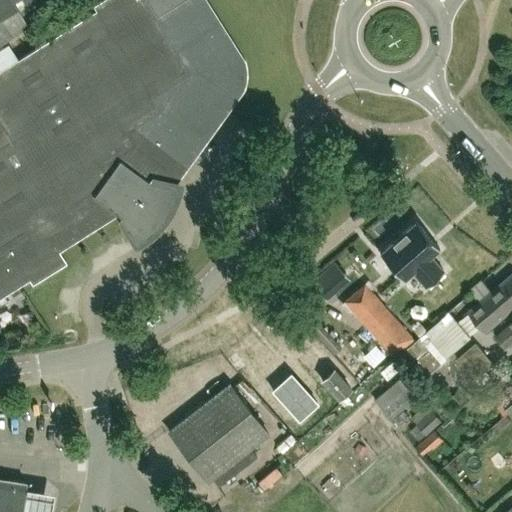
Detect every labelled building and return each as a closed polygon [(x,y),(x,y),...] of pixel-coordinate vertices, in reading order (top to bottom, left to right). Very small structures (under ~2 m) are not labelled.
[(13,0),(0,0),(0,39),(27,23),(13,0)] [(0,296),(29,278),(21,265),(53,245),(57,252),(59,250),(56,245),(113,209),(120,214),(137,240),(141,237),(148,232),(154,227),(159,220),(164,214),(168,207),(172,199),(174,191),(176,186),(176,185),(168,184),(238,86),(240,62),(200,0),(110,0),(0,69),(0,296)] [(415,221),(379,252),(403,280),(412,272),(425,287),(443,271),(430,256),(439,248),(415,221)] [(511,271),(483,297),(469,309),(487,329),(506,312),(511,306),(511,271)] [(344,301),(367,326),(356,336),(378,362),(390,352),(392,354),(412,337),(364,283),(344,301)] [(291,296),(330,342),(338,335),(322,316),(314,307),(299,289),(291,296)] [(440,362),(471,336),(449,311),(401,351),(410,361),(415,357),(429,373),(440,362)] [(511,320),(496,334),(506,345),(511,340),(511,320)] [(475,378),(494,362),(476,340),(457,357),(475,378)] [(342,377),(351,369),(338,354),(329,363),(342,377)] [(298,417),(317,401),(290,371),(272,387),(298,417)] [(403,402),(413,394),(399,377),(374,399),(391,418),(406,405),(403,402)] [(268,433),(229,382),(168,429),(208,480),(268,433)] [(511,410),(511,393),(502,402),(511,412),(511,410)] [(412,417),(417,423),(410,430),(419,440),(426,434),(427,435),(442,420),(432,409),(427,403),(412,417)] [(437,431),(424,441),(430,449),(443,438),(437,431)] [(0,511),(20,511),(25,480),(0,476),(0,511)] [(30,511),(62,511),(65,493),(34,488),(30,511)]
